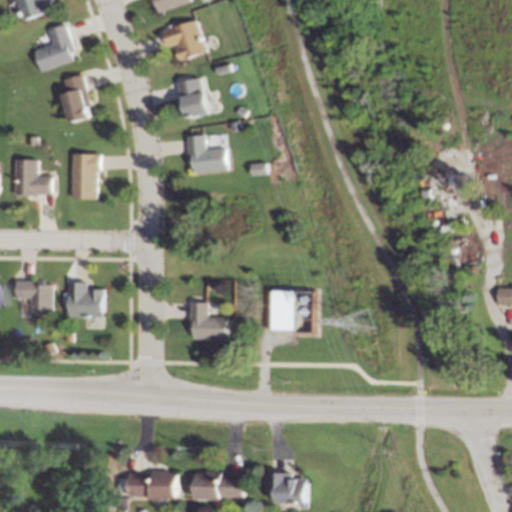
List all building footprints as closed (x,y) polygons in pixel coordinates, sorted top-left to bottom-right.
[(51,0),(55,10),(23,21),(15,0),(51,0)] [(192,0),(193,1),(160,12),(157,5),(154,6),(152,0),(192,0)] [(208,51),(182,60),(177,47),(181,46),(180,43),(170,47),(170,45),(165,31),(174,28),(197,20),(208,51)] [(66,26),(72,40),(76,51),(73,52),(76,59),(44,71),(37,51),(56,44),(51,31),(66,25),(66,26)] [(233,71),(219,74),(218,67),(231,64),(233,71)] [(88,89),(93,106),(90,107),(93,117),(74,123),(66,94),(70,93),(66,80),(80,76),(84,75),(88,89)] [(205,93),(208,92),(212,113),(190,117),(185,97),(183,98),(183,97),(180,83),(184,82),(203,78),(205,93)] [(248,111),(245,117),(238,113),(241,107),(248,111)] [(209,150),(228,148),(230,169),(197,172),(196,164),(193,164),(192,152),(190,138),(190,137),(208,135),(209,150)] [(38,144),(31,144),(31,136),(39,136),(38,144)] [(103,156),(103,169),(103,171),(100,171),(99,198),(75,198),(76,154),(103,155),(103,156)] [(41,177),(54,177),(54,194),(40,193),(40,195),(38,195),(18,195),(18,160),(41,160),(41,177)] [(456,226),(440,231),(438,226),(454,221),(456,226)] [(474,266),(476,270),(474,272),(471,274),(468,273),(467,269),(468,266),(471,265),(474,266)] [(47,284),(55,284),(55,318),(33,318),(33,298),(19,298),(19,294),(19,281),(34,281),(47,281),(47,284)] [(88,292),(91,292),(91,290),(104,290),(104,317),(71,317),(71,282),(74,282),(86,282),(88,282),(88,292)] [(511,287),(511,305),(506,304),(498,304),(496,304),(496,287),(511,287)] [(298,291),(297,305),(297,311),(297,319),(297,330),(273,330),(273,309),(274,290),(298,290),(298,291)] [(201,302),(211,302),(211,317),(231,317),(230,339),(196,338),(196,331),(193,330),(194,318),(194,302),(201,302)] [(74,342),(66,342),(67,333),(74,333),(74,342)] [(58,351),(50,355),(46,346),(54,342),(58,351)] [(223,475),(244,475),(245,475),(245,498),(197,498),(197,473),(206,473),(207,471),(223,471),(223,475)] [(292,479),(308,479),(307,502),(279,501),(279,490),(267,490),(268,472),(270,472),(291,473),(293,473),(292,479)] [(179,498),(130,499),(130,475),(129,473),(152,473),(166,473),(178,473),(179,498)]
